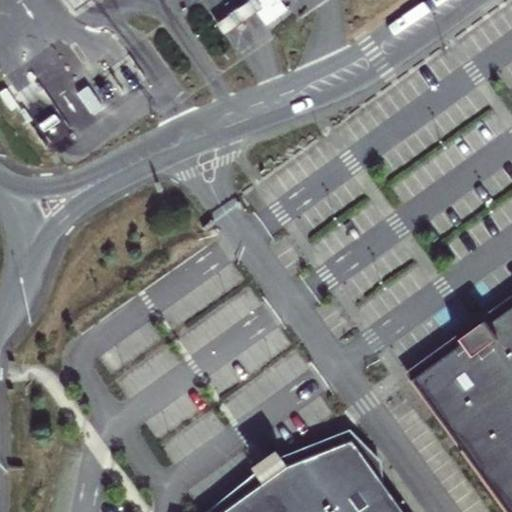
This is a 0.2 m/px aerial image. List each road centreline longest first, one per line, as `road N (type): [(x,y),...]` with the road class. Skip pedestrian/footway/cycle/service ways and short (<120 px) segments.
road 1 (tertiary): [(27,261),(65,218),(109,186),(358,85),(483,0)]
road 2 (tertiary): [(431,0),(336,64),(190,120),(68,185),(1,187)]
